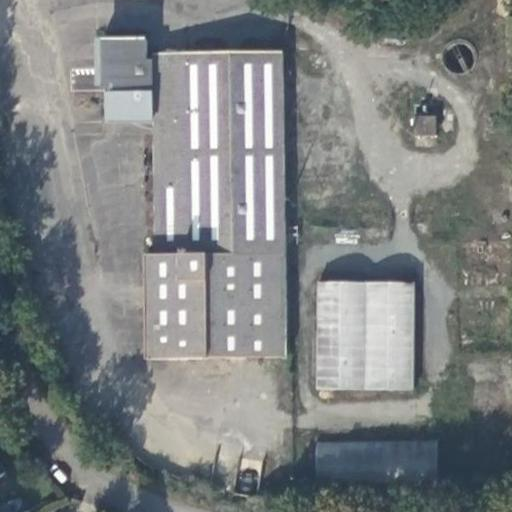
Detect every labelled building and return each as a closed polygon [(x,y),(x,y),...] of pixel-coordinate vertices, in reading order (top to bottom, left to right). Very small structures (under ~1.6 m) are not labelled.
[(511,0),(496,0),(497,17),(508,17),(511,16),(511,0)] [(469,41),(461,40),(452,41),(445,46),(442,56),(445,64),(450,70),(458,73),(466,72),(472,69),(476,62),(478,54),(475,47),(469,41)] [(289,358),(284,52),(156,53),(156,63),(148,63),(148,42),(103,42),(104,86),(116,86),(116,95),(111,95),(112,121),(158,121),(159,256),(148,256),(149,360),(289,358)] [(420,134),(441,134),(441,115),(420,116),(420,134)] [(333,217),(333,228),(357,229),(358,218),(333,217)] [(333,228),(323,228),(322,246),(357,247),(357,229),(333,228)] [(414,391),(416,283),(319,283),(318,390),(414,391)] [(317,482),(438,482),(437,441),(317,441),(317,482)]
